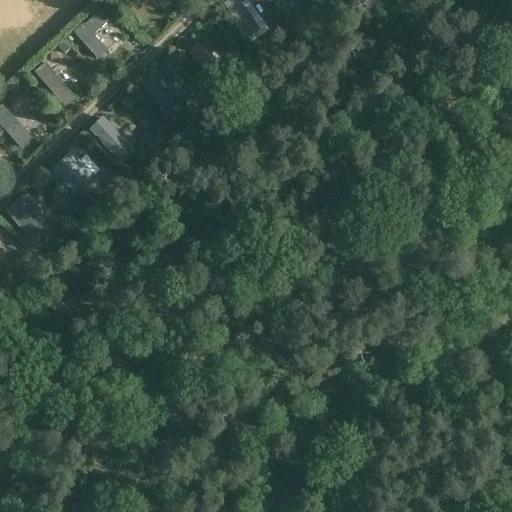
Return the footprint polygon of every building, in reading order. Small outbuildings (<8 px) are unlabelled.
[(229,0),(223,5),(248,39),(260,31),(238,0),(229,0)] [(112,10),(134,34),(143,26),(121,2),(112,10)] [(287,4),(280,12),(291,22),(298,14),(287,4)] [(83,23),(73,32),(98,59),(107,50),(94,35),(110,20),(101,10),(85,25),(83,23)] [(215,22),(224,31),(230,25),(221,15),(215,22)] [(65,42),(58,48),(64,54),(72,49),(65,42)] [(197,42),(185,54),(206,77),(219,65),(197,42)] [(76,97),(44,63),(34,72),(65,107),(76,97)] [(153,76),(140,86),(165,119),(179,109),(153,76)] [(23,93),(17,86),(9,92),(16,99),(23,93)] [(128,97),(122,102),(129,110),(135,104),(128,97)] [(0,106),(0,126),(20,149),(32,139),(2,105),(0,106)] [(108,119),(96,126),(116,160),(128,153),(108,119)] [(158,138),(153,144),(161,150),(166,144),(158,138)] [(95,176),(72,151),(51,170),(74,196),(95,176)] [(120,178),(111,186),(118,193),(127,186),(120,178)] [(58,188),(50,194),(56,201),(63,194),(58,188)] [(27,194),(4,211),(25,237),(46,220),(27,194)] [(5,279),(0,283),(0,287),(7,294),(13,288),(5,279)]
